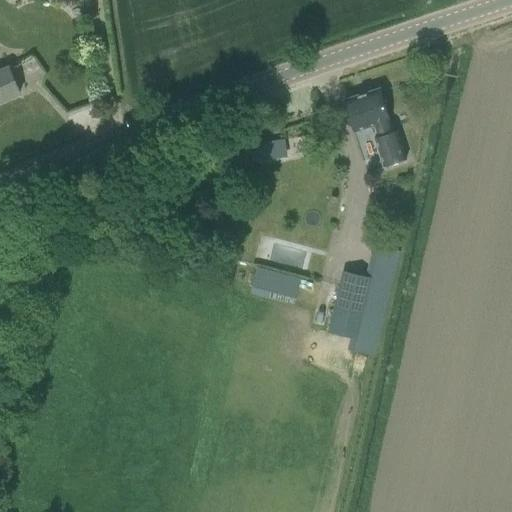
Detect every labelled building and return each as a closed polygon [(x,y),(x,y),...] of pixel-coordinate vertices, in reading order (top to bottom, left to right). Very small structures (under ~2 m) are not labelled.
[(0,103),(20,94),(8,68),(0,71),(0,103)] [(390,121),(380,89),(344,101),(354,133),(375,126),(378,137),(374,138),(383,167),(406,159),(397,131),(393,132),(390,121)] [(256,162),(266,160),(263,142),(253,144),(256,162)] [(377,346),(400,251),(374,245),(367,277),(343,271),(328,332),(358,339),(358,341),(377,346)] [(253,291),(298,303),(301,292),(315,296),(319,280),(260,264),(253,291)]
